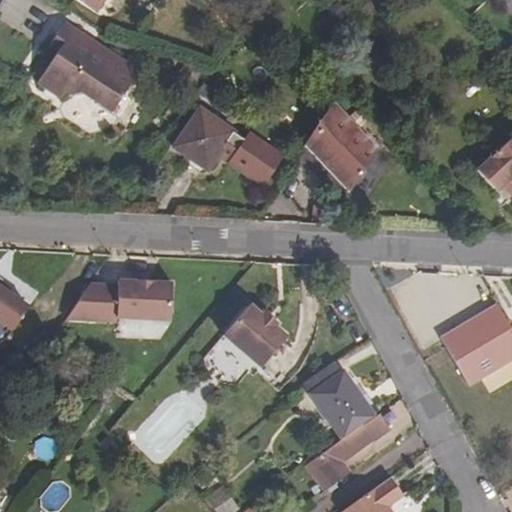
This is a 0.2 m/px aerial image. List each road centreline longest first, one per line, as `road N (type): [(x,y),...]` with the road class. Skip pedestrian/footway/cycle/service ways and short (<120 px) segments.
road 1 (residential): [(0,225),(338,242)]
road 2 (residential): [(471,511),(338,242)]
road 3 (residential): [(338,242),(511,251)]
